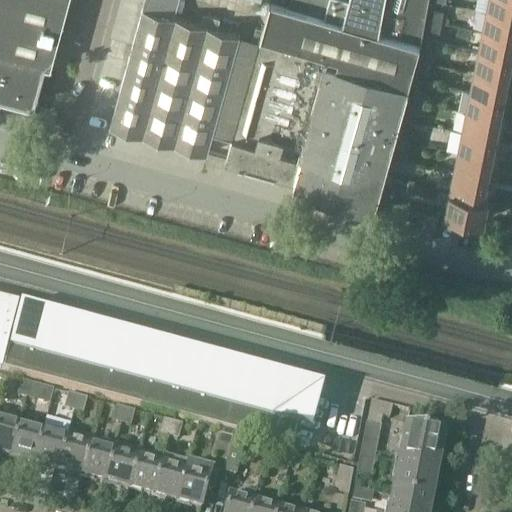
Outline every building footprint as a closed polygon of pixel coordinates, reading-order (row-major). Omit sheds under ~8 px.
[(52,65),(69,0),(0,0),(0,96),(32,105),(36,103),(47,64),(52,65)] [(178,0),(144,0),(142,9),(143,9),(111,126),(208,153),(240,34),(217,28),(220,17),(203,12),(200,23),(175,15),(178,0)] [(289,0),(288,6),(345,22),(421,42),(421,41),(428,0),(289,0)] [(511,0),(489,0),(488,10),(511,15),(511,0)] [(256,26),(253,39),(259,40),(227,158),(295,177),(293,187),(374,210),(409,86),(421,42),(345,22),(288,6),(271,1),(263,28),(256,26)] [(435,8),(432,20),(442,22),(444,10),(435,8)] [(511,36),(511,15),(488,10),(484,30),(511,36)] [(432,20),(430,32),(440,34),(442,22),(432,20)] [(480,51),(511,57),(511,36),(484,30),(480,51)] [(427,49),(424,60),(433,63),(437,52),(427,49)] [(511,78),(511,77),(511,57),(480,51),(475,71),(511,78)] [(433,63),(424,60),(421,72),(430,75),(433,63)] [(471,91),(508,98),(511,78),(475,71),(471,91)] [(416,88),(413,100),(422,102),(426,91),(416,88)] [(504,118),(508,98),(471,91),(467,111),(504,118)] [(422,102),(413,100),(410,111),(419,114),(422,102)] [(463,131),(500,138),(504,118),(467,111),(463,131)] [(405,127),(402,139),(411,142),(415,130),(405,127)] [(495,158),(500,138),(463,131),(459,151),(495,158)] [(411,142),(402,139),(399,150),(408,153),(411,142)] [(455,171),(491,178),(495,158),(459,151),(455,171)] [(487,198),(491,178),(455,171),(451,191),(487,198)] [(404,176),(392,174),(390,184),(402,186),(404,176)] [(416,179),(404,176),(402,186),(414,188),(416,179)] [(487,198),(451,191),(447,212),(483,219),(487,198)] [(0,368),(16,310),(0,305),(0,368)] [(3,371),(27,377),(43,316),(19,310),(3,371)] [(27,377),(51,384),(67,323),(43,316),(27,377)] [(51,384),(75,390),(91,329),(67,323),(51,384)] [(75,390),(99,397),(115,336),(91,329),(75,390)] [(99,397),(123,403),(139,342),(115,336),(99,397)] [(123,403),(147,410),(163,349),(139,342),(123,403)] [(147,410),(171,416),(187,355),(163,349),(147,410)] [(171,416),(195,423),(211,362),(187,355),(171,416)] [(195,423),(219,429),(235,368),(211,362),(195,423)] [(219,429),(243,436),(259,375),(235,368),(219,429)] [(243,436),(267,442),(283,381),(259,375),(243,436)] [(291,447),(296,427),(311,431),(322,392),(307,388),(283,381),(267,442),(295,450),(296,448),(291,447)] [(30,387),(21,384),(17,398),(26,401),(30,387)] [(39,389),(30,387),(26,401),(35,403),(39,389)] [(78,399),(69,397),(66,411),(75,413),(78,399)] [(78,399),(75,413),(83,416),(87,402),(78,399)] [(126,412),(118,410),(114,424),(122,426),(126,412)] [(126,412),(122,426),(131,429),(135,415),(126,412)] [(0,415),(0,455),(9,458),(20,420),(0,415)] [(20,420),(9,458),(33,465),(41,434),(18,428),(20,421),(20,420)] [(174,425),(165,423),(161,437),(170,439),(174,425)] [(174,425),(170,439),(179,442),(183,427),(174,425)] [(366,425),(364,433),(378,436),(380,427),(366,425)] [(41,434),(33,465),(56,471),(67,433),(43,427),(41,434)] [(225,465),(234,435),(221,431),(212,461),(225,465)] [(440,454),(438,454),(440,443),(442,443),(442,440),(405,432),(392,497),(430,504),(430,502),(429,501),(431,491),(432,491),(440,454)] [(56,471),(80,478),(90,439),(67,433),(56,471)] [(364,433),(363,441),(376,444),(378,436),(364,433)] [(254,447),(256,440),(234,435),(225,465),(223,473),(235,476),(238,465),(244,445),(254,447)] [(90,439),(80,478),(105,484),(115,447),(90,439)] [(363,441),(361,449),(375,452),(376,444),(363,441)] [(105,484),(128,491),(138,453),(115,447),(105,484)] [(361,449),(360,457),(373,460),(375,452),(361,449)] [(138,453),(128,491),(152,497),(162,460),(138,453)] [(279,467),(288,469),(292,456),(283,453),(279,467)] [(297,471),(301,458),(292,456),(288,469),(297,471)] [(360,457),(358,466),(371,468),(373,460),(360,457)] [(152,497),(176,504),(186,466),(162,460),(152,497)] [(186,466),(176,504),(201,511),(206,489),(214,491),(219,472),(212,470),(212,468),(188,461),(187,466),(186,466)] [(370,476),(371,468),(358,466),(356,474),(370,476)] [(351,472),(338,468),(332,492),(346,496),(351,472)] [(245,497),(230,493),(224,511),(251,511),(254,503),(253,503),(255,494),(247,491),(245,497)] [(426,511),(428,507),(429,508),(430,504),(392,497),(389,511),(426,511)] [(254,503),(251,511),(276,511),(277,510),(254,503)]
